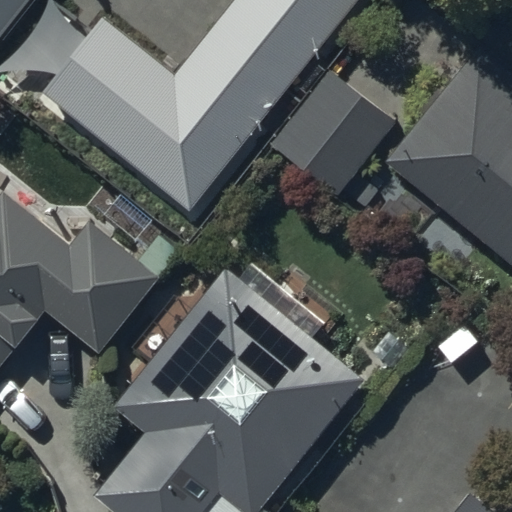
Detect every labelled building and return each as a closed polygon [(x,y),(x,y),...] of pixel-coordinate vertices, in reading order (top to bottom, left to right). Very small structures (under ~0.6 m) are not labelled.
[(0,0),(0,42),(34,0),(0,0)] [(0,81),(61,128),(121,49),(57,0),(56,0),(0,74),(0,81)] [(178,0),(182,3),(120,83),(169,126),(165,131),(200,162),(330,0),(178,0)] [(511,67),(480,42),(383,166),(511,267),(511,67)] [(397,125),(345,85),(309,132),(362,172),(397,125)] [(0,370),(46,313),(99,356),(158,282),(179,257),(160,241),(138,266),(102,238),(84,260),(4,196),(0,201),(0,370)] [(148,437),(95,500),(109,511),(263,511),(366,385),(305,337),(320,316),(269,277),(257,294),(226,271),(195,312),(179,298),(158,324),(151,318),(130,342),(139,349),(135,354),(152,369),(117,411),(148,437)] [(511,511),(511,496),(499,511),(478,511),(470,505),(464,511),(511,511)]
